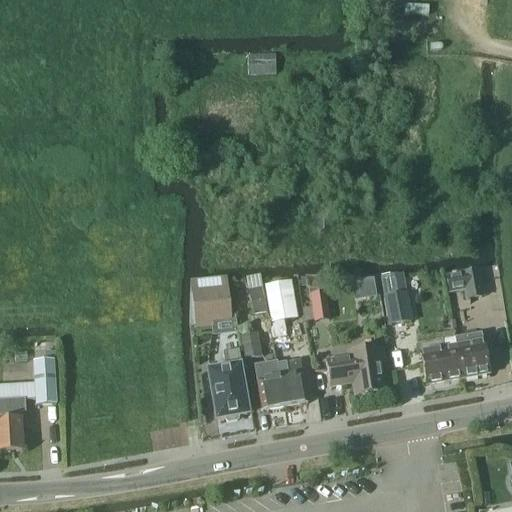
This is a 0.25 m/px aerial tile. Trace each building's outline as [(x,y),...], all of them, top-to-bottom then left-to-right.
[(403,275),(379,276),(379,277),(383,298),(389,328),(412,323),(406,294),(403,275)] [(482,301),(478,275),(445,280),(448,295),(463,293),(465,304),(482,301)] [(271,325),(298,320),(292,284),(264,289),(271,325)] [(229,286),(192,291),(196,332),(215,330),(214,327),(233,325),(229,286)] [(248,288),(253,317),(266,314),(261,286),(248,288)] [(315,324),(330,322),(325,293),(310,295),(315,324)] [(244,363),(262,359),(257,335),(239,338),(244,363)] [(467,337),(455,339),(456,347),(462,381),(481,377),(488,376),(481,335),(473,336),(467,337)] [(442,342),(420,346),(427,387),(462,381),(456,347),(444,349),(442,342)] [(329,388),(354,385),(356,398),(383,394),(378,350),(350,354),(351,359),(325,363),(329,388)] [(228,371),(208,375),(216,422),(225,420),(227,424),(237,422),(237,418),(246,416),(237,369),(242,368),(238,351),(224,353),(228,371)] [(299,361),(277,365),(285,410),(307,406),(299,361)] [(35,407),(57,406),(54,362),(33,363),(35,407)] [(277,363),(253,367),(256,382),(256,383),(257,382),(262,414),(285,410),(277,365),(277,363)] [(19,420),(18,415),(25,415),(24,402),(0,403),(0,453),(22,452),(20,420),(19,420)]
